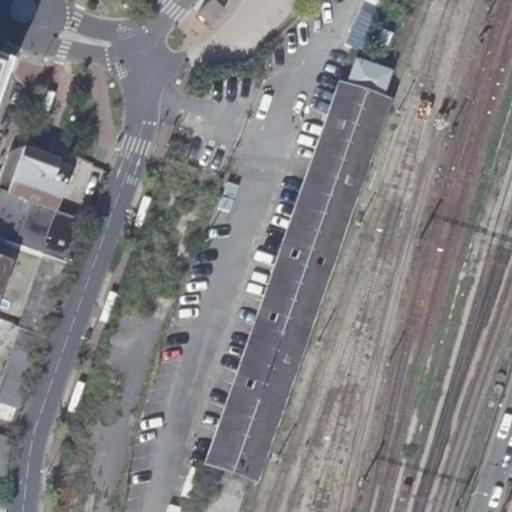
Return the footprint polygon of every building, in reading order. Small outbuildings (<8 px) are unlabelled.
[(214,0),(211,0),(197,14),(208,25),(224,10),(218,4),(214,0)] [(336,82),(205,466),(248,482),(385,99),(336,82)] [(71,165),(47,157),(20,148),(9,153),(0,177),(0,240),(43,255),(72,265),(73,263),(88,223),(54,211),(57,202),(65,204),(69,194),(67,193),(68,188),(63,187),(71,165)] [(43,255),(17,328),(46,338),(72,265),(43,255)] [(11,333),(15,335),(23,337),(18,352),(10,349),(0,380),(0,435),(10,438),(46,338),(17,328),(13,326),(11,333)] [(15,335),(10,349),(18,352),(23,337),(15,335)]
